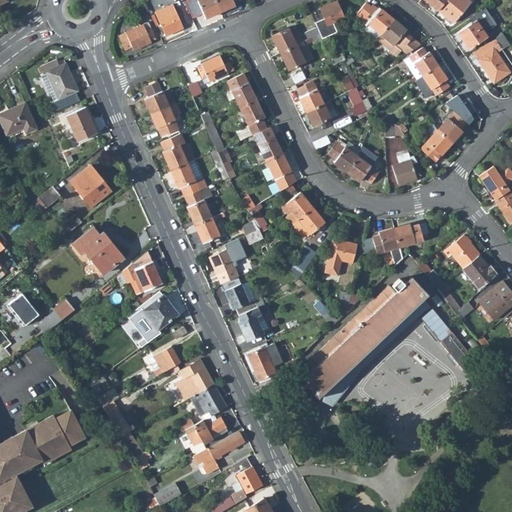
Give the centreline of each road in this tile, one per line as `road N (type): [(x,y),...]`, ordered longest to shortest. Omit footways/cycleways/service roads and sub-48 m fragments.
road 1 (residential): [(103,83),(206,322),(302,511)]
road 2 (residential): [(241,24),(311,164),(334,188),(377,203),(449,193)]
road 3 (residential): [(397,0),(434,29),(499,116)]
road 4 (residential): [(103,83),(241,24)]
